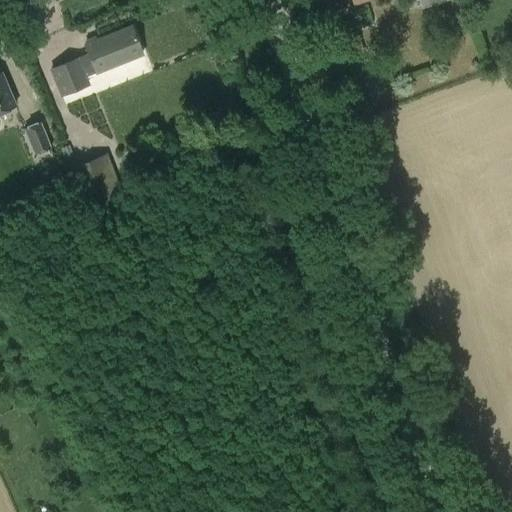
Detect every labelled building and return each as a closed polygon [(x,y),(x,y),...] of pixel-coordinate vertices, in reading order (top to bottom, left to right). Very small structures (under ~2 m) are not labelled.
[(83,73),(93,69),(95,74),(142,55),(130,25),(83,44),(87,54),(51,68),(61,94),(87,84),(83,73)] [(355,31),(343,35),(350,58),(362,54),(355,31)] [(0,72),(0,110),(14,104),(1,72),(0,72)] [(35,154),(52,147),(40,119),(24,126),(35,154)] [(74,164),(81,182),(93,212),(126,199),(107,151),(74,164)]
